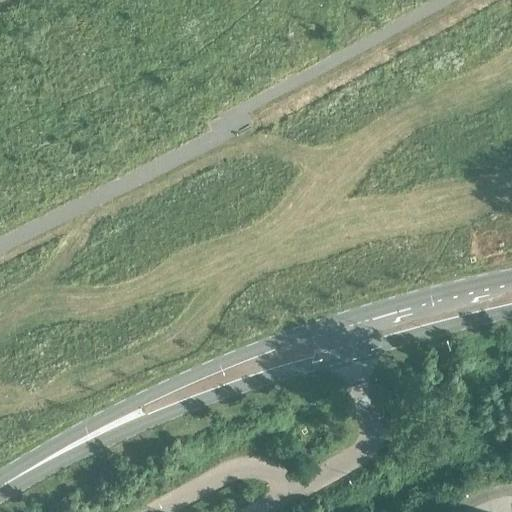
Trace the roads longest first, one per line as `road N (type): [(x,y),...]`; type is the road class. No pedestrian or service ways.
road 1 (primary): [(511,277),(294,337),(157,390),(67,437),(36,464)]
road 2 (motorway): [(0,236),(451,0)]
road 3 (primary): [(36,464),(348,350),(511,311)]
road 4 (motorway): [(0,162),(315,0)]
road 5 (motorway): [(0,119),(223,0)]
road 6 (motorway): [(136,0),(0,72)]
